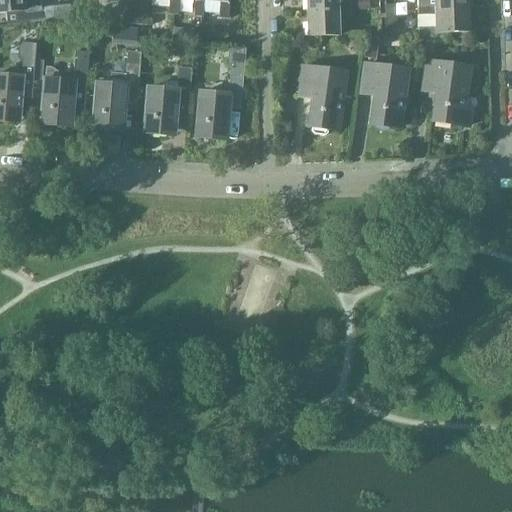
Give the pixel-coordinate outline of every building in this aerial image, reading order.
[(24,4),(23,0),(0,0),(0,14),(12,14),(13,25),(45,22),(44,9),(33,11),(32,3),(24,4)] [(146,14),(147,2),(123,0),(122,13),(146,14)] [(169,0),(168,15),(177,16),(178,0),(169,0)] [(200,1),(200,0),(184,0),(194,1),(193,17),(202,18),(204,1),(200,1)] [(225,0),(200,0),(200,1),(204,1),(219,2),(218,19),(227,20),(229,2),(226,2),(225,0)] [(305,0),(306,12),(338,12),(337,7),(337,0),(305,0)] [(367,0),(353,0),(354,11),(367,11),(367,0)] [(466,11),(465,0),(416,0),(417,16),(433,15),(433,12),(466,11)] [(383,5),(383,14),(394,14),(394,5),(383,5)] [(68,7),(44,9),(45,22),(69,19),(68,7)] [(353,7),(337,7),(338,12),(306,12),(307,38),(338,36),(338,16),(353,16),(353,7)] [(467,33),(466,11),(433,12),(433,15),(417,16),(418,37),(434,37),(434,34),(467,33)] [(145,26),(146,14),(122,13),(121,25),(145,26)] [(394,16),(394,14),(383,14),(384,27),(395,26),(395,16),(394,16)] [(207,26),(199,25),(199,38),(207,39),(207,26)] [(378,39),(365,39),(362,59),(375,61),(378,39)] [(243,50),(226,48),(225,57),(225,65),(230,66),(228,97),(199,94),(195,139),(224,142),(227,110),(238,111),(243,50)] [(126,52),(125,65),(125,75),(109,73),(108,86),(95,85),(91,131),(120,133),(122,110),(133,111),(134,101),(137,66),(138,53),(126,52)] [(43,81),(40,126),(69,128),(70,122),(82,122),(87,54),(74,53),(71,83),(58,82),(58,77),(57,73),(52,70),(48,69),(44,68),(43,81)] [(31,93),(34,57),(22,56),(20,78),(0,76),(0,122),(17,124),(20,92),(31,93)] [(34,62),(33,82),(40,83),(41,62),(34,62)] [(470,111),(462,110),(468,69),(424,63),(421,93),(434,94),(430,122),(468,127),(470,111)] [(398,130),(406,72),(363,65),(358,96),(372,98),(368,125),(398,130)] [(311,100),(307,127),(307,128),(311,128),(310,132),(313,136),(322,137),(326,135),(326,131),(336,132),(342,95),(351,96),(353,81),(344,80),(345,75),(301,68),(297,98),(311,100)] [(186,106),(189,70),(177,69),(175,92),(147,89),(143,134),(172,137),(175,105),(186,106)]
